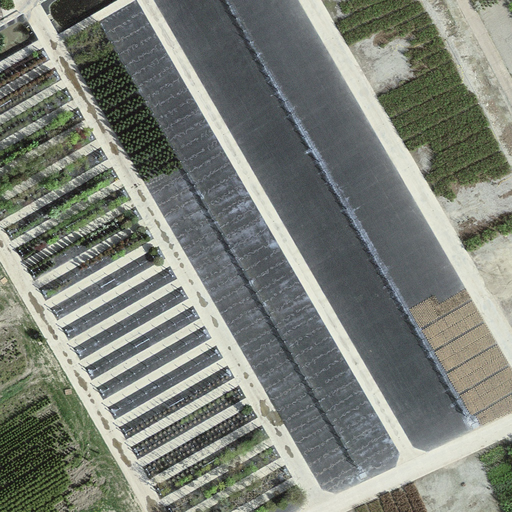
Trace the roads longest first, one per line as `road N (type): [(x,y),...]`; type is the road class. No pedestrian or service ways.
road 1 (track): [(307,0),(511,357)]
road 2 (track): [(190,511),(509,352)]
road 3 (track): [(155,511),(0,248)]
road 4 (track): [(511,430),(335,511)]
